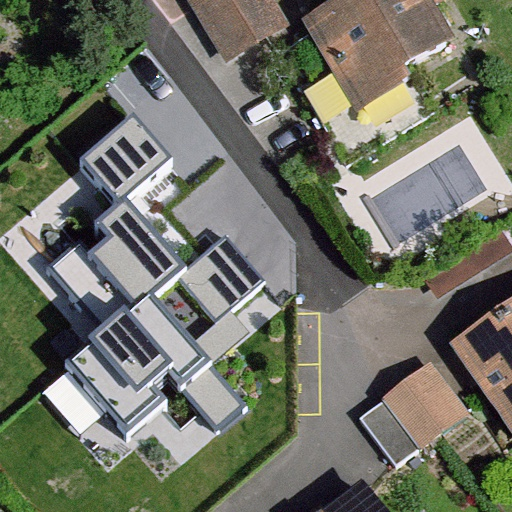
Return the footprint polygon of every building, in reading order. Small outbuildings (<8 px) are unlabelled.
[(292,0),(193,0),(235,65),(307,23),(292,0)] [(453,47),(424,0),(370,0),(314,35),(358,106),(453,47)] [(171,169),(134,126),(84,167),(121,211),(126,207),(171,169)] [(187,277),(126,207),(121,211),(99,230),(113,246),(93,264),(139,318),(153,306),(177,285),(187,277)] [(226,244),(187,277),(177,285),(217,332),(230,321),(266,291),(226,244)] [(53,277),(110,343),(139,318),(93,264),(83,252),(53,277)] [(171,383),(184,398),(212,374),(193,352),(153,306),(139,318),(110,343),(73,374),(130,440),(167,408),(156,395),(171,383)] [(511,319),(446,367),(511,458),(511,319)] [(249,342),(230,321),(217,332),(193,352),(212,374),(249,342)] [(465,418),(429,370),(384,404),(420,452),(465,418)] [(247,415),(212,374),(184,398),(219,439),(247,415)] [(420,452),(384,404),(361,421),(397,469),(420,452)] [(378,511),(368,498),(349,511),(378,511)]
